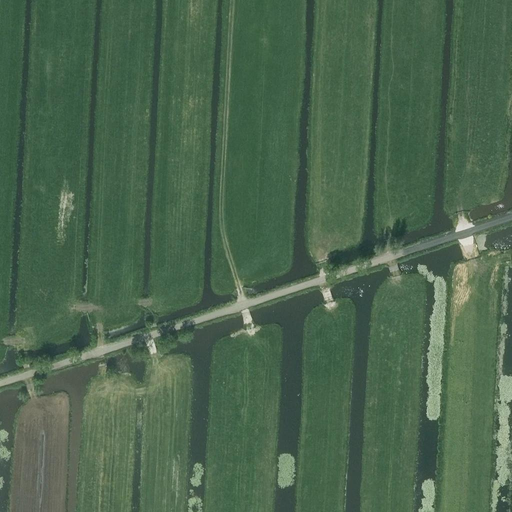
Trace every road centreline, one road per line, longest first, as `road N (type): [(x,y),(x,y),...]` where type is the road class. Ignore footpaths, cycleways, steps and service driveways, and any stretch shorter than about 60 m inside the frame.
road 1 (unclassified): [(0,383),(511,217)]
road 2 (track): [(250,329),(218,218),(229,0)]
